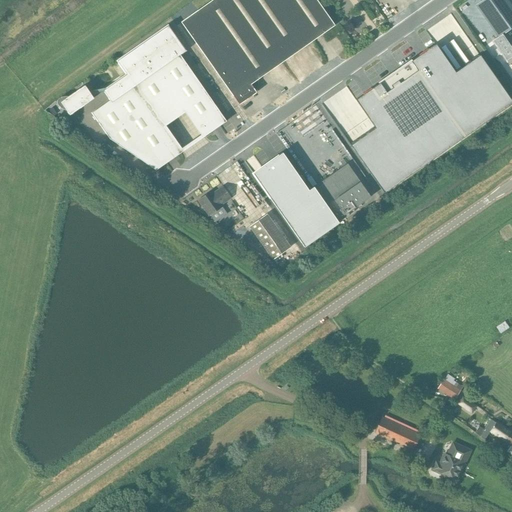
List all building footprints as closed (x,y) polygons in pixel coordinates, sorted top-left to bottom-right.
[(283,0),(212,0),(181,22),(239,105),(257,93),(251,84),(284,61),(278,53),(303,36),(308,44),(312,41),(283,0)] [(335,26),(329,17),(316,0),(283,0),(312,41),(335,26)] [(499,37),(511,27),(511,7),(507,0),(483,0),(476,5),(499,37)] [(102,90),(109,101),(91,113),(110,139),(156,171),(181,153),(157,119),(181,102),(205,136),(226,122),(179,53),(184,49),(186,52),(187,51),(168,24),(116,61),(125,74),(102,90)] [(511,27),(499,37),(492,41),(505,60),(511,55),(511,27)] [(375,132),(352,149),(381,194),(511,104),(511,102),(481,59),(481,60),(469,69),(459,77),(456,72),(454,70),(436,45),(408,64),(356,102),(354,103),(375,132)] [(480,46),(477,49),(481,55),(485,52),(480,46)] [(94,99),(85,86),(61,102),(70,115),(94,99)] [(315,141),(310,134),(305,125),(293,133),(304,149),(315,141)] [(340,150),(331,156),(337,164),(346,159),(340,150)] [(282,153),(253,174),(304,247),(339,223),(337,221),(314,187),(313,187),(308,190),(282,153)] [(314,187),(338,220),(349,212),(371,197),(347,163),(325,178),(326,179),(314,187)] [(198,200),(209,216),(222,207),(221,205),(231,198),(223,187),(213,194),(211,191),(198,200)] [(267,215),(250,226),(273,260),(290,248),(267,215)] [(505,322),(496,327),(500,334),(509,328),(505,322)] [(444,379),(443,380),(438,389),(454,400),(461,390),(462,387),(453,381),(455,378),(449,374),(445,379),(444,379)] [(467,384),(462,392),(468,397),(471,391),(473,389),(467,384)] [(459,401),(456,405),(462,409),(465,404),(459,401)] [(375,433),(413,450),(420,435),(382,418),(375,433)] [(511,429),(511,428),(510,432),(496,423),(491,420),(485,428),(490,431),(505,441),(511,429)] [(453,443),(451,448),(447,456),(444,454),(440,464),(437,462),(435,463),(433,468),(434,471),(438,473),(440,472),(456,479),(462,466),(464,465),(470,451),(453,443)]
